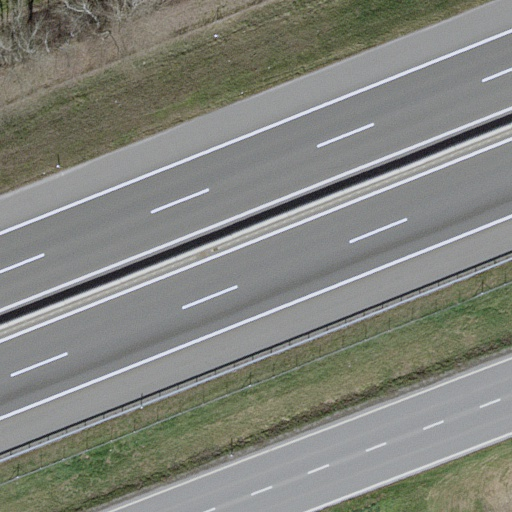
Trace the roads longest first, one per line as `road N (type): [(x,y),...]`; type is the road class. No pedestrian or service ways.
road 1 (motorway): [(0,381),(511,178)]
road 2 (motorway): [(511,66),(0,269)]
road 3 (tertiary): [(210,511),(511,396)]
